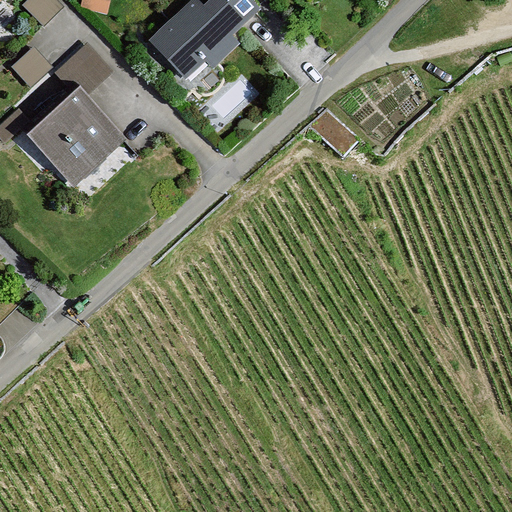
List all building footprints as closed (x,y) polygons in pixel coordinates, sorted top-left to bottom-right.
[(0,0),(0,9),(10,0),(0,0)] [(54,0),(35,0),(26,8),(45,31),(66,14),(54,0)] [(201,0),(196,0),(149,46),(185,94),(262,12),(252,0),(212,0),(205,6),(201,0)] [(34,91),(0,125),(0,138),(15,156),(33,138),(80,196),(131,143),(96,98),(118,77),(88,43),(57,72),(34,91)] [(37,48),(14,68),(34,91),(57,72),(37,48)]
